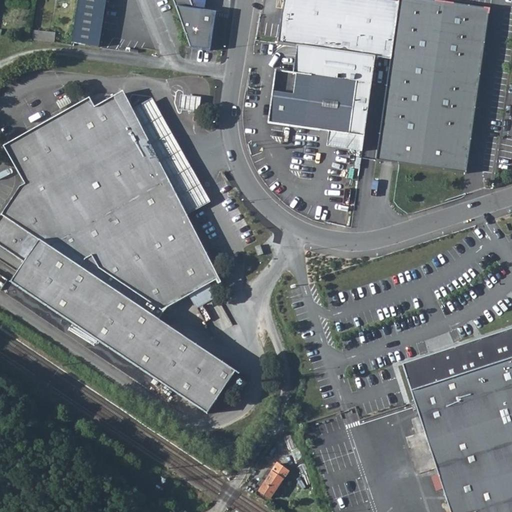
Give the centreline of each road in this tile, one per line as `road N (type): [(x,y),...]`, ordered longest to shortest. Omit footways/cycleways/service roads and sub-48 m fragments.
road 1 (unclassified): [(235,74),(230,117),(238,166),(294,231),(379,243),(511,196)]
road 2 (residential): [(235,74),(173,60),(150,0)]
